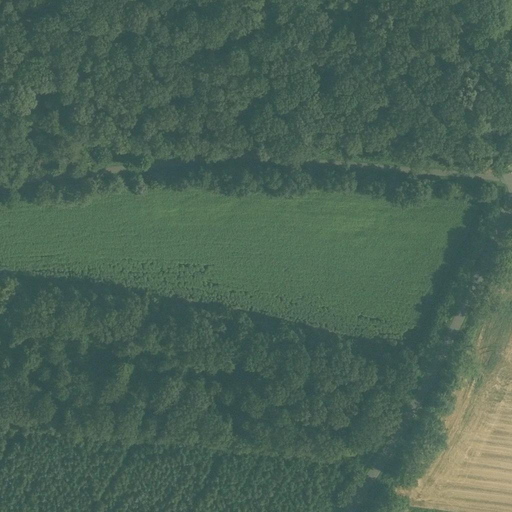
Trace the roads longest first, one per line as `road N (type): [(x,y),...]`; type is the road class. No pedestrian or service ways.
road 1 (unclassified): [(0,182),(219,153),(511,181)]
road 2 (unclassified): [(511,197),(431,371),(346,511)]
